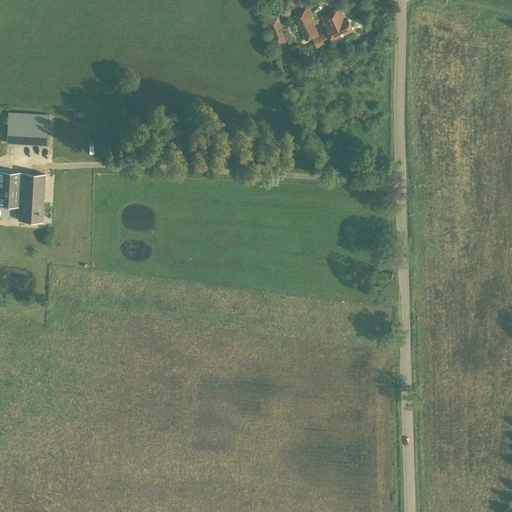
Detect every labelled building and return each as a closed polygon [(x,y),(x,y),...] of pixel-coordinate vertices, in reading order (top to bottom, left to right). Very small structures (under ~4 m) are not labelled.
[(322,34),(326,43),(332,40),(353,29),(348,19),(345,20),(339,7),(320,16),(328,31),(322,34)] [(293,16),(306,41),(319,34),(306,9),(293,16)] [(266,20),(275,45),(286,41),(282,27),(279,16),(266,20)] [(48,114),(8,111),(6,142),(46,145),(48,114)] [(0,171),(0,204),(12,206),(11,219),(18,220),(42,221),(44,174),(0,171)] [(0,235),(9,236),(10,229),(0,228),(0,235)]
